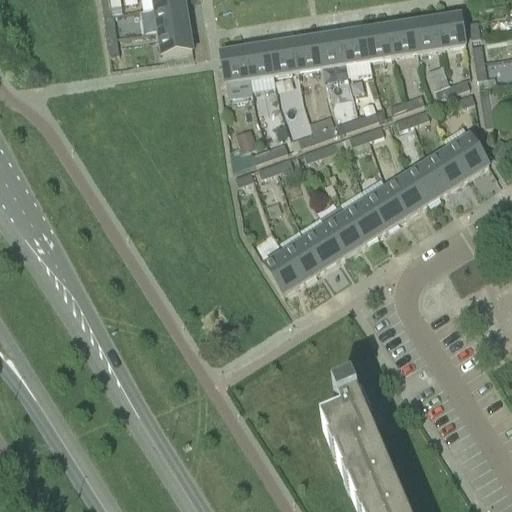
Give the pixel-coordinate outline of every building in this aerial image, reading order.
[(108,0),(99,0),(102,16),(111,15),(108,0)] [(139,0),(142,16),(155,15),(184,10),(182,0),(139,0)] [(155,15),(158,39),(188,34),(184,10),(155,15)] [(460,24),(435,27),(440,57),(464,53),(460,24)] [(435,27),(411,31),(416,61),(440,57),(435,27)] [(467,30),(470,47),(480,46),(477,28),(467,30)] [(104,31),(106,47),(116,45),(114,29),(104,31)] [(411,31),(387,35),(392,65),(416,61),(411,31)] [(188,34),(158,39),(162,64),(192,59),(188,34)] [(387,35),(364,39),(368,68),(392,65),(387,35)] [(364,39),(340,42),(344,72),(368,68),(364,39)] [(340,42),(316,46),(321,76),(344,72),(340,42)] [(116,45),(106,47),(109,64),(119,62),(116,45)] [(316,46),(292,50),(297,79),(321,76),(316,46)] [(292,50),(268,53),(273,83),(297,79),(292,50)] [(481,52),(471,54),(474,70),(483,69),(481,52)] [(268,53),(244,57),(251,99),(275,95),(273,83),(268,53)] [(244,57),(220,61),(222,73),(224,91),(227,106),(231,106),(232,110),(247,107),(247,103),(252,103),(251,99),(244,57)] [(483,69),(474,70),(476,87),(486,85),(483,69)] [(441,73),(427,78),(437,107),(451,102),(448,92),(441,73)] [(449,92),(448,92),(451,102),(468,96),(465,86),(449,92)] [(488,100),(478,102),(481,118),(490,117),(488,100)] [(470,101),(455,107),(458,116),(474,111),(470,101)] [(420,103),(404,108),(408,118),(423,112),(420,103)] [(388,114),(391,123),(408,118),(404,108),(388,114)] [(372,110),(362,114),(365,122),(375,118),(372,110)] [(425,117),(409,123),(412,132),(428,127),(425,117)] [(490,117),(481,118),(484,135),(493,134),(490,117)] [(374,119),(358,125),(361,134),(377,128),(374,119)] [(409,123),(394,128),(397,138),(398,137),(412,132),(409,123)] [(358,125),(343,130),(346,139),(361,134),(358,125)] [(380,133),(364,139),(368,148),(383,143),(380,133)] [(329,135),(313,141),(316,149),(332,144),(332,143),(329,135)] [(364,139),(348,144),(351,154),(353,153),(368,148),(364,139)] [(250,141),(236,147),(239,155),(241,161),(250,157),(256,155),(250,141)] [(313,141),(297,146),(300,155),(316,149),(313,141)] [(469,144),(448,157),(466,187),(488,174),(469,144)] [(498,146),(490,157),(501,165),(509,153),(498,146)] [(334,149),(318,155),(321,164),(337,158),(334,149)] [(283,151),(267,156),(271,165),(286,159),(283,151)] [(239,155),(229,158),(232,179),(255,171),(251,162),(250,157),(241,161),(239,155)] [(318,155),(302,160),(306,170),(307,169),(321,164),(318,155)] [(267,156),(251,162),(255,171),(271,165),(267,156)] [(448,157),(427,170),(446,200),(466,187),(448,157)] [(289,165),(273,171),(277,180),(292,175),(289,165)] [(427,170),(407,183),(426,212),(446,200),(427,170)] [(273,171),(257,177),(260,186),(262,185),(277,180),(273,171)] [(235,184),(233,185),(237,194),(239,194),(253,189),(250,179),(235,184)] [(407,183),(387,196),(405,225),(426,212),(407,183)] [(387,196),(366,208),(385,238),(405,225),(387,196)] [(360,198),(339,211),(346,221),(364,251),(385,238),(366,208),(360,198)] [(346,221),(325,234),(344,264),(364,251),(346,221)] [(325,234),(305,247),(323,276),(344,264),(325,234)] [(305,247),(284,259),(303,289),(323,276),(305,247)] [(257,262),(257,263),(263,273),(282,303),(303,289),(284,259),(278,249),(257,262)] [(354,511),(396,511),(359,423),(371,418),(371,419),(373,419),(372,416),(371,417),(366,407),(367,406),(361,391),(359,392),(360,393),(352,396),(353,400),(334,408),(342,428),(322,437),(354,511)]
